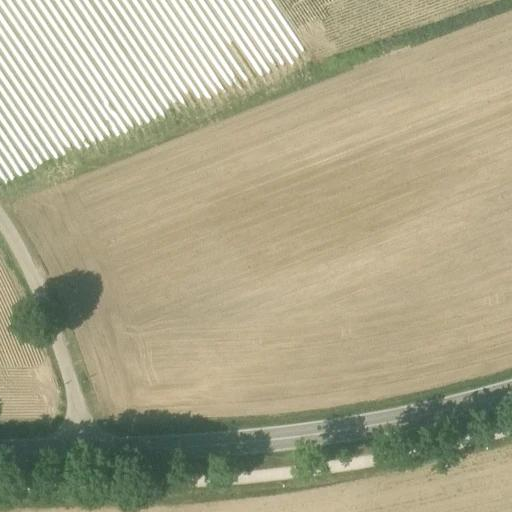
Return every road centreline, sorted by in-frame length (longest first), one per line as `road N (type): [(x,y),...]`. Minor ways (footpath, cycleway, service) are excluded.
road 1 (secondary): [(78,451),(357,426),(511,393)]
road 2 (unclassified): [(78,451),(74,396),(37,287),(0,223)]
